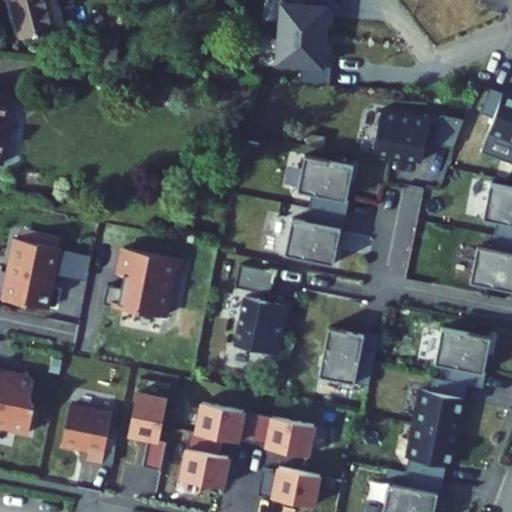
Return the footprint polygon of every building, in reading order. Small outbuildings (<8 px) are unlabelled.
[(11,0),(17,22),(50,14),(46,0),(11,0)] [(303,81),(330,82),(331,66),(325,65),(329,4),(336,5),(336,0),(307,0),(307,1),(298,0),(279,0),(275,62),(304,64),(303,81)] [(505,84),(492,79),(482,104),(495,109),(505,84)] [(490,124),(511,131),(511,86),(505,84),(490,124)] [(377,140),(426,150),(434,108),(385,99),(377,140)] [(469,108),(444,104),(438,134),(457,138),(469,108)] [(353,154),(303,145),(297,181),(311,183),(308,197),(344,204),(353,154)] [(511,176),(491,172),(484,208),(498,210),(495,224),(511,227),(511,176)] [(344,204),(308,197),(306,211),(292,208),(285,244),(335,253),(344,204)] [(60,233),(14,223),(1,284),(48,294),(52,273),(50,272),(53,260),(55,261),(60,233)] [(511,227),(495,224),(492,238),(478,235),(471,271),(511,279),(511,227)] [(177,240),(125,230),(120,256),(125,257),(122,270),(108,267),(103,291),(164,304),(174,255),(177,240)] [(185,242),(177,240),(174,255),(182,256),(185,242)] [(275,261),(240,254),(235,276),(263,282),(270,284),(275,261)] [(270,284),(263,282),(262,289),(276,292),(277,285),(270,284)] [(235,334),(277,343),(287,294),(276,292),(262,289),(246,286),(235,334)] [(330,316),(320,364),(369,374),(376,340),(362,337),(365,323),(330,316)] [(490,327),(442,317),(434,352),(449,355),(446,369),(466,373),(480,376),(490,327)] [(379,326),(365,323),(362,337),(376,340),(379,326)] [(0,358),(0,357),(0,413),(28,419),(34,390),(31,384),(34,369),(26,357),(14,365),(0,362),(0,358)] [(446,369),(439,367),(436,381),(422,378),(415,412),(456,421),(466,373),(446,369)] [(112,401),(69,392),(61,432),(88,438),(86,447),(101,450),(112,401)] [(456,421),(415,412),(405,460),(439,468),(442,454),(449,455),(456,421)] [(277,461),(272,485),(314,494),(320,463),(278,454),(277,461)] [(258,482),(272,485),(277,461),(263,458),(258,482)] [(429,511),(439,468),(405,460),(402,474),(388,471),(381,506),(408,511),(429,511)]
